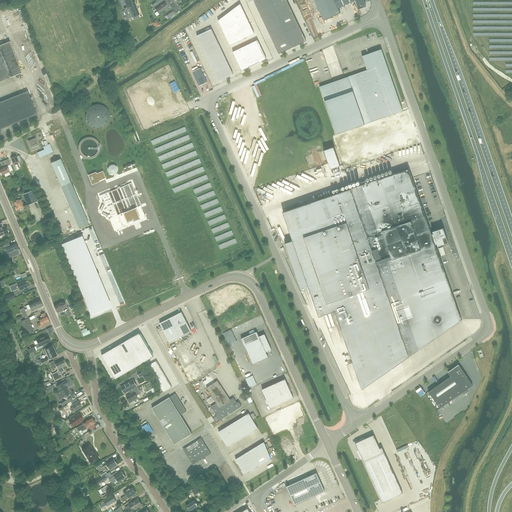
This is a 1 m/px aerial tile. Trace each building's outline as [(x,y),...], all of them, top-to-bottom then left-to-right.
[(139,17),(138,15),(139,15),(135,3),(132,4),(131,0),(124,0),(127,8),(129,7),(132,17),(133,20),(139,17)] [(166,0),(159,0),(152,5),(157,12),(159,14),(159,15),(170,6),(176,13),(178,11),(172,3),(170,5),(168,1),(166,0)] [(171,0),(170,1),(172,3),(178,11),(181,9),(175,2),(176,0),(178,3),(181,0),(171,0)] [(286,0),(253,0),(279,54),(306,41),(286,0)] [(317,0),(326,20),(341,13),(338,8),(355,0),(357,5),(359,9),(366,7),(365,2),(363,0),(317,0)] [(240,4),(218,21),(229,45),(254,33),(240,4)] [(211,29),(197,36),(218,81),(233,74),(211,29)] [(257,40),(233,52),(241,70),(266,59),(257,40)] [(0,81),(22,73),(10,42),(0,45),(0,81)] [(336,134),(384,117),(402,111),(381,49),(362,56),(367,70),(320,87),(336,134)] [(200,68),(192,72),(199,86),(207,82),(200,68)] [(0,134),(2,134),(0,130),(0,129),(37,115),(28,91),(0,102),(0,134)] [(86,115),(86,117),(86,119),(87,121),(89,124),(91,126),(92,127),(95,128),(99,128),(101,128),(103,127),(104,126),(105,125),(106,124),(108,123),(109,120),(109,118),(109,117),(109,115),(109,114),(109,112),(108,111),(107,109),(105,108),(104,107),(103,106),(101,105),(99,105),(97,105),(95,105),(94,105),(92,106),(91,107),(90,108),(89,109),(88,110),(87,111),(86,113),(86,115)] [(32,151),(39,148),(35,138),(28,141),(32,151)] [(327,149),(324,150),(330,169),(334,168),(340,166),(334,147),(327,149)] [(3,167),(0,168),(0,170),(0,172),(0,173),(0,174),(2,174),(2,175),(9,172),(7,166),(10,165),(8,159),(4,161),(5,161),(2,162),(1,163),(3,167)] [(60,159),(51,163),(61,186),(60,186),(79,228),(88,224),(60,159)] [(351,189),(283,212),(293,241),(285,244),(294,271),(301,291),(303,290),(309,288),(319,316),(325,314),(336,346),(346,342),(362,389),(409,356),(435,338),(461,320),(435,244),(437,244),(438,247),(448,243),(444,231),(443,228),(439,229),(432,231),(433,234),(432,235),(409,169),(380,179),(351,189)] [(105,177),(102,171),(96,173),(96,172),(88,175),(92,184),(99,181),(99,180),(105,177)] [(27,204),(29,203),(36,200),(32,191),(23,194),(25,199),(27,204)] [(111,217),(109,218),(114,231),(133,223),(132,221),(138,219),(139,221),(146,218),(140,205),(117,215),(108,192),(100,195),(101,199),(102,198),(107,211),(109,210),(111,217)] [(21,209),(23,208),(24,207),(20,197),(17,198),(18,200),(13,202),(15,206),(14,206),(16,211),(20,209),(21,209)] [(0,236),(8,233),(5,226),(1,228),(0,224),(0,236)] [(110,306),(81,237),(62,245),(91,314),(110,306)] [(18,249),(15,243),(9,245),(8,241),(1,244),(3,249),(5,248),(8,254),(18,249)] [(27,287),(25,281),(18,284),(18,283),(13,285),(15,290),(19,288),(20,290),(27,287)] [(7,301),(15,298),(13,293),(4,296),(7,301)] [(42,306),(39,300),(29,305),(32,311),(42,306)] [(62,309),(66,308),(66,307),(67,307),(66,305),(65,305),(63,301),(54,306),(57,312),(57,313),(61,311),(63,310),(62,309)] [(27,317),(24,308),(19,310),(22,315),(16,318),(18,321),(23,319),(23,318),(27,317)] [(181,312),(160,323),(169,343),(191,331),(181,312)] [(45,313),(41,314),(41,316),(40,316),(41,318),(38,319),(40,322),(37,324),(39,328),(50,323),(46,315),(45,313)] [(21,321),(27,334),(33,331),(27,318),(21,321)] [(80,319),(76,321),(80,331),(86,328),(83,321),(81,322),(80,319)] [(83,331),(86,337),(92,334),(90,328),(83,331)] [(237,330),(226,334),(228,339),(245,376),(256,371),(252,364),(268,357),(266,352),(271,350),(264,334),(259,337),(256,332),(241,339),(239,334),(237,330)] [(139,333),(101,355),(115,379),(145,362),(153,357),(139,333)] [(47,335),(36,340),(38,344),(35,345),(37,350),(43,347),(42,345),(50,341),(49,338),(49,337),(48,336),(47,335)] [(49,358),(56,355),(52,346),(45,349),(43,350),(45,354),(47,353),(49,358)] [(52,369),(57,367),(59,371),(52,375),(55,380),(62,377),(60,373),(64,371),(62,367),(66,365),(63,359),(55,363),(53,360),(49,363),(50,365),(52,369)] [(148,366),(163,392),(172,387),(156,361),(148,366)] [(406,369),(417,363),(416,361),(405,367),(406,369)] [(428,392),(408,404),(435,447),(455,434),(439,408),(462,393),(466,390),(471,387),(472,386),(470,382),(458,365),(448,372),(451,376),(428,392)] [(143,376),(147,374),(148,374),(144,368),(139,371),(142,376),(143,375),(143,376)] [(270,408),(293,398),(285,379),(262,390),(270,408)] [(133,380),(121,387),(124,393),(129,391),(130,390),(131,392),(135,390),(134,390),(138,388),(133,380)] [(67,395),(70,394),(66,388),(67,388),(65,386),(68,384),(66,381),(63,383),(63,382),(56,386),(60,392),(56,394),(60,400),(67,395)] [(236,403),(235,402),(236,402),(233,398),(230,400),(228,396),(225,393),(223,390),(221,386),(217,381),(206,388),(216,403),(211,407),(216,414),(220,420),(236,410),(242,406),(239,402),(236,403)] [(132,393),(126,397),(130,403),(138,398),(137,398),(140,396),(139,395),(141,394),(138,388),(134,390),(135,390),(131,392),(132,393)] [(151,396),(159,392),(156,388),(149,392),(151,396)] [(169,397),(153,407),(152,408),(174,444),(175,443),(191,434),(192,434),(180,415),(186,411),(175,393),(169,397)] [(72,405),(73,407),(71,409),(72,412),(82,407),(78,401),(72,405)] [(295,406),(268,419),(284,455),(309,439),(310,438),(311,437),(311,436),(311,435),(311,434),(311,433),(299,408),(298,407),(298,406),(297,406),(296,406),(295,406)] [(249,413),(218,432),(228,447),(258,428),(249,413)] [(70,418),(71,419),(68,420),(72,427),(83,420),(79,414),(75,417),(74,416),(70,418)] [(83,423),(83,424),(76,428),(79,432),(81,430),(82,431),(86,429),(96,423),(95,422),(95,421),(94,420),(92,417),(83,423)] [(373,434),(364,439),(355,443),(362,458),(382,503),(403,493),(382,447),(379,448),(373,434)] [(193,465),(211,453),(201,438),(184,450),(193,465)] [(264,442),(235,459),(245,475),(271,459),(264,442)] [(95,453),(90,445),(83,450),(91,463),(99,458),(96,452),(95,453)] [(105,470),(106,470),(106,471),(109,469),(110,469),(117,464),(113,459),(106,463),(107,465),(104,466),(101,468),(103,472),(100,474),(102,477),(107,474),(105,470)] [(108,477),(112,483),(117,480),(118,482),(125,477),(121,470),(117,473),(117,472),(113,474),(108,477)] [(325,491),(316,473),(286,487),(294,505),(325,491)] [(136,493),(132,487),(123,492),(125,496),(121,498),(123,502),(136,493)] [(116,501),(112,495),(104,501),(107,506),(116,501)] [(134,511),(134,510),(142,504),(138,499),(125,507),(127,510),(125,511),(134,511)] [(199,504),(198,505),(194,500),(186,506),(190,511),(195,507),(198,511),(202,509),(199,504)]
